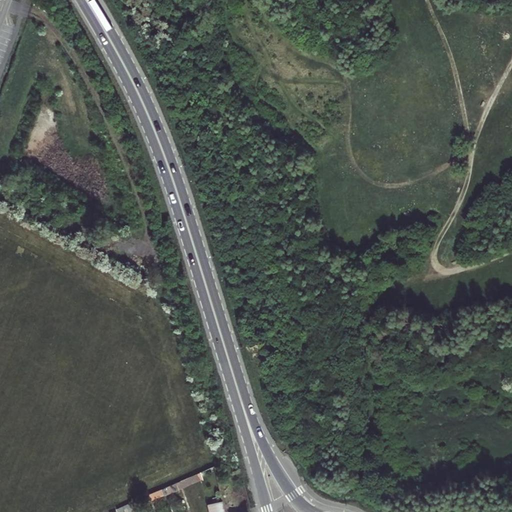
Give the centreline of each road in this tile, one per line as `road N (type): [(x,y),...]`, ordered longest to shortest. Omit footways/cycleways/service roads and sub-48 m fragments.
road 1 (secondary): [(86,0),(162,150),(232,370)]
road 2 (secondary): [(312,511),(272,461),(232,370)]
road 3 (secondary): [(232,370),(267,511)]
